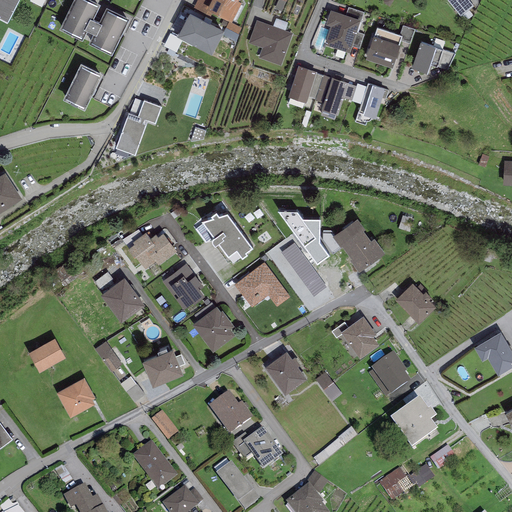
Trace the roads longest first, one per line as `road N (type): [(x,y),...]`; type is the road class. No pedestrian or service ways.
road 1 (residential): [(0,489),(350,299),(390,325),(511,481)]
road 2 (residential): [(176,0),(109,123),(0,144)]
